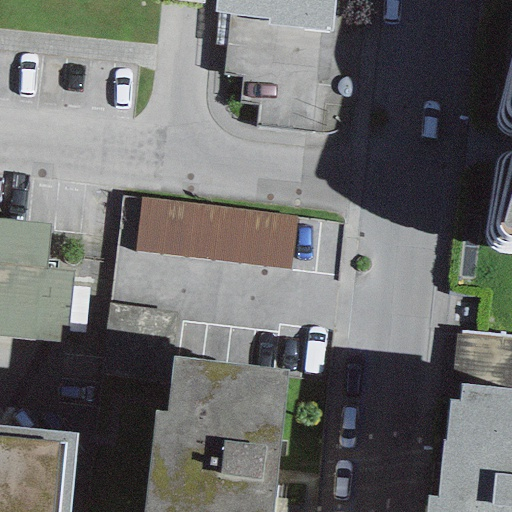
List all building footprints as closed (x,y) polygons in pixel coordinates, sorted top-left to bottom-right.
[(214,0),(213,11),(267,16),(266,22),(329,29),(332,0),(214,0)] [(511,42),(501,87),(497,107),(495,116),(497,124),(500,129),(508,132),(511,133),(511,155),(504,190),(498,213),(499,228),(508,233),(511,232),(511,42)] [(286,212),(137,194),(131,249),(279,267),(286,212)] [(51,248),(77,253),(87,201),(60,196),(51,248)] [(48,222),(0,217),(0,333),(63,339),(70,269),(44,267),(48,222)] [(270,511),(287,363),(172,351),(166,406),(154,404),(142,511),(270,511)] [(511,511),(511,384),(459,379),(457,393),(446,392),(437,491),(427,490),(424,511),(511,511)] [(67,511),(76,428),(0,420),(0,511),(67,511)]
